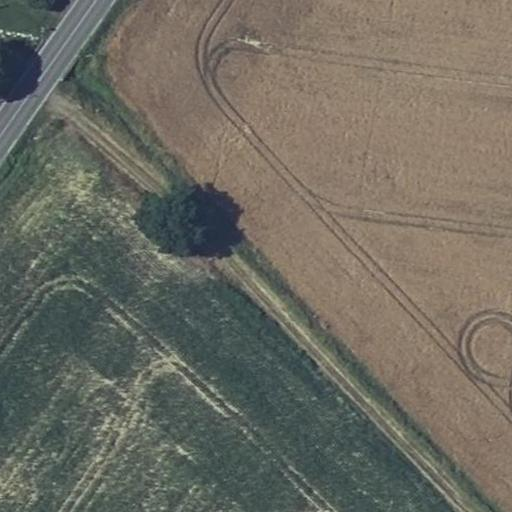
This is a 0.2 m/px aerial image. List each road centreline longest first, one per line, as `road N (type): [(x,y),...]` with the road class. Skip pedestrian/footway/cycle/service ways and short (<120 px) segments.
road 1 (track): [(502,511),(46,73)]
road 2 (primary): [(0,137),(100,0)]
